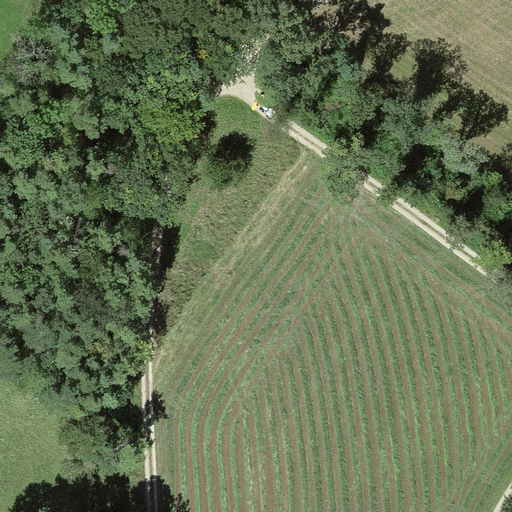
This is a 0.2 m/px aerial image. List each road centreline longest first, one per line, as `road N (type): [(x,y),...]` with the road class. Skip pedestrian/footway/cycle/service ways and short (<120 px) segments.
road 1 (track): [(314,0),(232,48),(200,89),(171,150),(157,206),(143,358),(148,511)]
road 2 (track): [(511,291),(213,72)]
